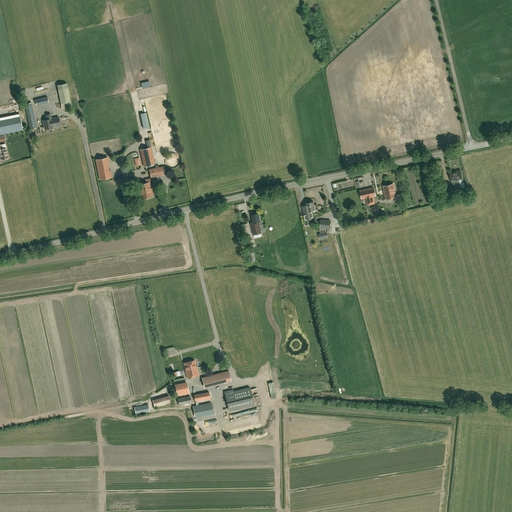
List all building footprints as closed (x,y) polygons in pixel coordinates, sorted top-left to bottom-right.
[(67,83),(58,85),(58,89),(63,109),(69,107),(68,102),(71,102),(68,87),(67,83)] [(48,97),(36,100),(37,105),(49,102),(48,97)] [(31,129),(38,128),(32,102),(25,104),(31,129)] [(19,114),(0,117),(0,134),(22,130),(19,114)] [(49,119),(44,120),(45,129),(53,128),(53,127),(61,125),(59,117),(51,119),(51,114),(47,115),(48,118),(49,119)] [(155,164),(151,147),(149,140),(145,141),(147,148),(140,149),(144,166),(155,164)] [(176,151),(171,155),(172,157),(170,158),(175,164),(181,159),(176,151)] [(108,157),(96,160),(100,179),(112,177),(111,172),(109,172),(107,163),(109,163),(108,157)] [(151,178),(166,174),(164,166),(159,167),(158,165),(155,166),(156,168),(149,169),(151,178)] [(456,180),(462,179),(460,170),(449,173),(451,181),(454,181),(454,185),(448,186),(449,194),(459,191),(458,184),(457,184),(456,180)] [(139,192),(151,190),(150,182),(138,185),(138,188),(139,193),(139,192)] [(393,184),(383,187),(385,199),(389,198),(390,200),(393,199),(393,197),(396,197),(393,184)] [(374,197),(375,197),(375,196),(373,188),(360,191),(362,199),(366,198),(367,206),(375,204),(374,197)] [(151,190),(139,192),(141,198),(145,198),(146,198),(148,198),(149,197),(153,196),(151,190)] [(303,212),(304,212),(308,211),(311,210),(311,211),(315,210),(313,201),(313,202),(312,201),(312,200),(310,201),(309,202),(306,203),(306,205),(302,206),(303,212)] [(313,218),(311,211),(311,210),(308,211),(304,212),(307,224),(311,223),(310,219),(313,218)] [(253,235),(261,233),(259,222),(260,222),(258,213),(251,215),(253,222),(250,223),(253,235)] [(199,375),(197,368),(196,367),(197,367),(196,363),(195,363),(194,360),(184,363),(188,378),(199,375)] [(204,388),(231,383),(229,373),(202,378),(204,388)] [(189,393),(187,382),(174,384),(177,396),(189,393)] [(233,390),(225,392),(229,410),(254,404),(250,387),(234,391),(233,390)] [(194,394),(195,401),(210,398),(209,391),(194,394)] [(171,402),(171,401),(169,395),(152,400),(155,407),(171,402)] [(179,405),(191,403),(190,396),(177,399),(179,405)] [(136,414),(149,411),(148,404),(134,407),(136,414)] [(255,426),(254,420),(237,423),(239,429),(255,426)]
